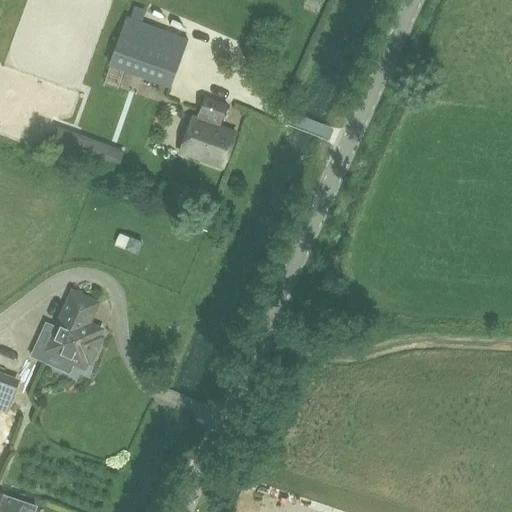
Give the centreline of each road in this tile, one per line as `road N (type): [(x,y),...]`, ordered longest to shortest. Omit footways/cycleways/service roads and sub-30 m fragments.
road 1 (tertiary): [(179,511),(417,0)]
road 2 (unknown): [(222,419),(145,379),(98,283),(55,276),(20,301)]
road 3 (unknown): [(350,146),(174,68)]
